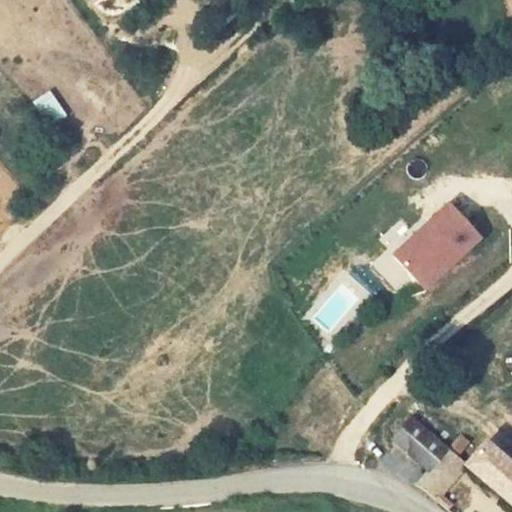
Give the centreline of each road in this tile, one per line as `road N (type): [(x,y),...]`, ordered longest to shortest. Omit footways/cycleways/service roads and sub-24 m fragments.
road 1 (unclassified): [(424,511),(348,482),(175,496),(0,482)]
road 2 (unknown): [(364,487),(365,436),(442,344),(511,281)]
